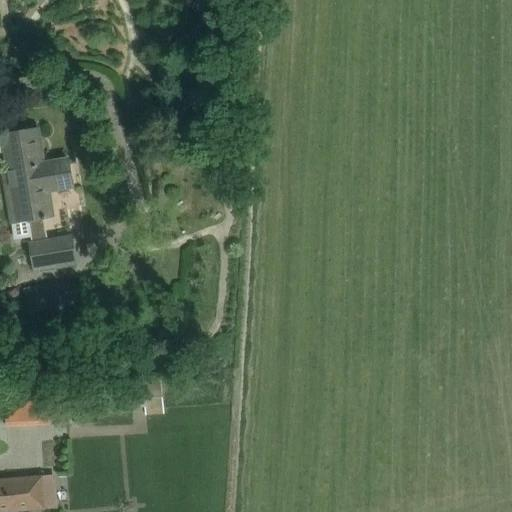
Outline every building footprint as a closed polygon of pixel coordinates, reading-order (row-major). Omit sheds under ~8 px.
[(39,130),(2,136),(11,185),(6,186),(12,222),(14,240),(32,237),(33,244),(30,244),(35,271),(55,267),(76,264),(72,237),(47,241),(44,219),(46,219),(46,216),(53,215),(49,191),(73,187),(69,159),(45,163),(39,130)] [(73,183),(75,198),(89,196),(87,181),(73,183)] [(164,414),(161,379),(129,381),(131,407),(145,406),(145,416),(164,414)] [(71,418),(70,394),(37,396),(39,420),(71,418)] [(58,505),(55,475),(0,479),(0,511),(12,511),(13,510),(58,505)]
